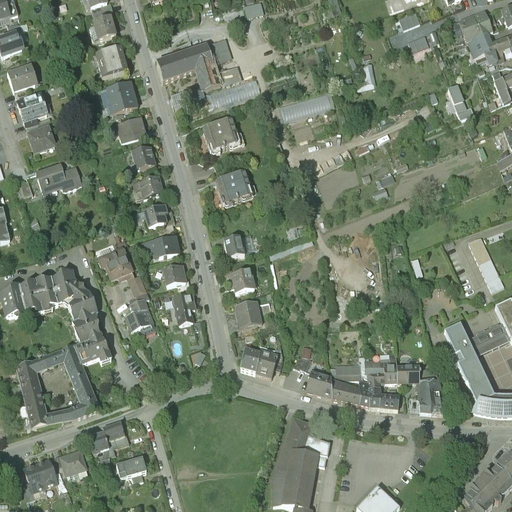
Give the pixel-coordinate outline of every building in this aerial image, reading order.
[(0,0),(0,22),(10,19),(4,0),(0,0)] [(82,0),(86,12),(106,6),(104,0),(82,0)] [(246,9),(250,21),(269,16),(266,3),(246,9)] [(505,28),(511,25),(511,4),(498,10),(498,12),(505,28)] [(497,32),(505,28),(498,12),(484,18),(488,28),(494,25),(497,32)] [(491,35),(488,28),(484,18),(483,15),(470,20),(478,40),(485,38),(491,35)] [(418,16),(401,22),(405,32),(422,26),(418,16)] [(95,44),(115,38),(110,18),(89,24),(95,44)] [(466,45),(478,40),(470,20),(458,25),(466,45)] [(0,38),(0,58),(23,52),(18,33),(0,38)] [(410,45),(415,55),(431,49),(426,38),(410,45)] [(496,66),(493,58),(489,48),(485,38),(478,40),(466,45),(472,60),(482,56),(487,69),(496,66)] [(505,41),(489,48),(493,58),(508,52),(509,52),(505,41)] [(197,96),(219,89),(205,46),(154,62),(161,84),(190,75),(197,96)] [(99,81),(125,73),(117,49),(92,57),(99,81)] [(4,74),(11,95),(37,88),(30,67),(4,74)] [(366,87),(375,87),(373,69),(365,69),(366,87)] [(510,105),(504,91),(500,81),(498,75),(489,78),(501,108),(510,105)] [(504,91),(511,88),(511,75),(500,81),(504,91)] [(111,115),(137,107),(130,82),(103,90),(111,115)] [(455,92),(446,95),(455,118),(464,115),(455,92)] [(14,105),(20,124),(46,116),(40,97),(14,105)] [(469,113),(464,115),(455,118),(458,125),(471,120),(469,113)] [(121,145),(145,138),(139,118),(115,125),(121,145)] [(207,156),(234,147),(226,123),(199,131),(207,156)] [(23,135),(30,157),(55,150),(48,128),(23,135)] [(127,156),(133,175),(154,168),(149,149),(127,156)] [(511,172),(511,155),(493,163),(498,177),(511,172)] [(62,193),(80,187),(74,168),(61,172),(60,167),(22,178),(24,183),(10,187),(15,202),(61,187),(62,193)] [(240,177),(212,186),(220,210),(248,200),(240,177)] [(141,204),(162,198),(156,180),(135,186),(141,204)] [(376,196),(378,202),(389,199),(387,192),(376,196)] [(140,215),(146,234),(170,226),(164,208),(140,215)] [(492,296),(506,290),(483,239),(470,245),(492,296)] [(223,243),(227,262),(242,258),(238,240),(223,243)] [(149,244),(151,262),(176,259),(174,241),(149,244)] [(123,251),(96,260),(105,286),(124,279),(132,300),(144,295),(138,278),(133,279),(123,251)] [(418,281),(424,279),(420,262),(414,263),(418,281)] [(158,273),(163,291),(185,285),(180,267),(158,273)] [(63,308),(70,332),(98,323),(89,298),(74,284),(71,273),(49,279),(58,310),(63,308)] [(228,278),(232,298),(252,293),(248,274),(228,278)] [(27,314),(28,319),(58,310),(49,279),(19,288),(27,314)] [(27,314),(19,288),(0,293),(0,314),(2,321),(27,314)] [(168,301),(177,329),(195,324),(186,296),(168,301)] [(120,320),(126,336),(154,325),(145,301),(130,307),(133,315),(120,320)] [(232,310),(237,333),(260,328),(255,305),(232,310)] [(511,400),(505,401),(494,400),(475,361),(511,345),(511,347),(511,309),(510,306),(495,313),(501,327),(466,344),(460,328),(442,336),(476,409),(469,419),(489,423),(507,424),(511,423),(511,400)] [(111,362),(98,323),(70,332),(82,365),(94,361),(96,368),(111,362)] [(71,348),(13,370),(30,433),(45,428),(70,423),(97,412),(71,348)] [(238,373),(253,377),(259,356),(244,351),(238,373)] [(191,356),(194,367),(205,364),(201,353),(191,356)] [(253,377),(268,381),(274,360),(259,356),(253,377)] [(302,365),(297,373),(309,378),(314,367),(302,365)] [(398,375),(398,390),(418,389),(438,387),(435,374),(398,375)] [(381,385),(381,390),(386,390),(385,375),(382,375),(367,375),(367,381),(370,381),(370,385),(381,385)] [(385,375),(386,390),(398,390),(398,375),(392,375),(385,375)] [(332,376),(333,381),(344,382),(344,385),(361,385),(361,376),(332,376)] [(334,405),(333,385),(314,380),(309,397),(334,405)] [(334,405),(362,412),(362,395),(344,389),(344,385),(344,382),(333,381),(333,385),(334,405)] [(370,395),(381,395),(381,390),(381,385),(370,385),(370,389),(370,395)] [(429,397),(440,396),(438,387),(418,389),(421,418),(431,418),(429,397)] [(362,395),(362,412),(382,415),(382,401),(381,395),(370,395),(370,389),(361,388),(362,395)] [(431,418),(446,419),(440,396),(429,397),(431,418)] [(401,402),(382,401),(382,415),(399,416),(401,402)] [(318,429),(292,419),(271,480),(270,509),(292,511),(297,511),(306,511),(317,458),(309,456),(318,429)] [(106,443),(123,438),(118,422),(101,428),(106,443)] [(89,449),(106,443),(101,428),(84,433),(89,449)] [(82,453),(60,460),(66,480),(88,473),(82,453)] [(497,467),(511,487),(511,461),(509,457),(497,467)] [(43,492),(57,488),(49,459),(35,464),(43,492)] [(146,476),(141,459),(109,469),(114,485),(146,476)] [(66,480),(60,460),(54,461),(63,483),(66,481),(66,480)] [(28,496),(43,492),(35,464),(20,468),(28,496)] [(481,511),(511,487),(497,467),(462,497),(470,506),(464,511),(465,511),(481,511)] [(377,492),(358,511),(397,511),(398,511),(377,492)]
